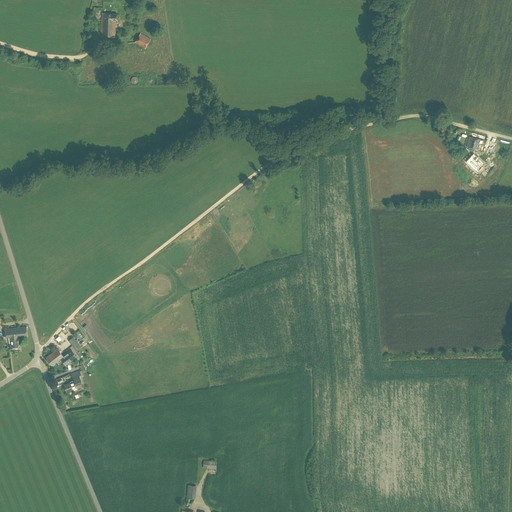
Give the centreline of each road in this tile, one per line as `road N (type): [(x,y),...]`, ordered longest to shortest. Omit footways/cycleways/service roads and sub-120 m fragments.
road 1 (track): [(434,118),(333,132),(277,158),(97,292),(38,350)]
road 2 (unclassified): [(99,511),(40,359)]
road 3 (unclassified): [(40,359),(0,222)]
road 4 (unclassified): [(129,39),(100,41),(79,57),(0,44)]
